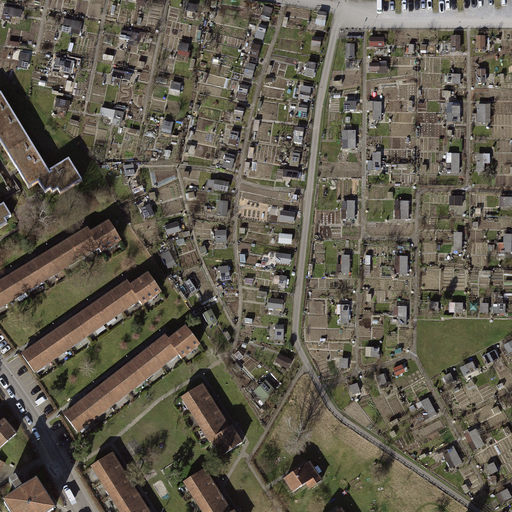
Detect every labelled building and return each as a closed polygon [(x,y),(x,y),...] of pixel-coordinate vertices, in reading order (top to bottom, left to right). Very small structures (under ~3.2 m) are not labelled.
[(4,7),(4,20),(22,20),(23,8),(4,7)] [(64,31),(82,32),(83,20),(64,19),(64,31)] [(74,73),(76,61),(58,57),(56,69),(74,73)] [(131,80),(133,71),(117,69),(116,78),(131,80)] [(312,97),(311,86),(302,87),(303,98),(312,97)] [(80,181),(67,159),(46,171),(0,94),(0,144),(27,188),(37,182),(43,193),(48,190),(50,193),(55,190),(58,194),(80,181)] [(373,101),(373,119),(383,119),(383,101),(373,101)] [(462,121),(462,103),(450,103),(449,121),(462,121)] [(493,121),(492,103),(478,104),(479,122),(493,121)] [(114,117),(113,124),(124,125),(125,110),(102,108),(102,116),(114,117)] [(344,147),(357,147),(357,130),(344,130),(344,147)] [(448,172),(461,172),(461,153),(448,153),(448,172)] [(479,171),(486,171),(486,163),(491,163),(491,154),(479,154),(479,171)] [(216,179),(214,189),(229,192),(231,181),(216,179)] [(220,214),(229,215),(229,201),(220,201),(220,214)] [(345,220),(356,220),(356,201),(345,201),(345,220)] [(0,227),(5,224),(3,220),(9,217),(1,205),(0,205),(0,227)] [(295,222),(297,212),(283,210),(281,220),(295,222)] [(85,230),(0,282),(0,305),(96,246),(99,252),(118,240),(107,224),(89,235),(85,230)] [(227,241),(228,230),(218,229),(217,240),(227,241)] [(161,256),(169,268),(178,263),(170,250),(161,256)] [(279,253),(279,263),(292,263),(292,254),(279,253)] [(351,273),(351,255),(343,254),(343,273),(351,273)] [(410,256),(396,256),(396,275),(410,274),(410,256)] [(125,283),(21,356),(32,372),(137,299),(140,304),(158,291),(147,275),(129,288),(125,283)] [(341,323),(350,323),(350,305),(342,305),(341,323)] [(285,340),(286,325),(276,325),(276,339),(285,340)] [(164,338),(64,416),(75,431),(175,353),(179,358),(196,344),(184,329),(167,342),(164,338)] [(291,369),(295,361),(281,354),(277,362),(291,369)] [(255,392),(266,402),(277,389),(266,380),(255,392)] [(211,439),(226,430),(199,386),(182,397),(209,440),(211,439)] [(432,398),(422,400),(427,418),(437,415),(432,398)] [(0,451),(16,437),(0,418),(0,451)] [(221,454),(238,444),(229,428),(226,430),(211,439),(221,454)] [(452,468),(464,462),(456,446),(444,452),(452,468)] [(145,511),(109,455),(92,466),(121,511),(145,511)] [(312,485),(319,481),(308,463),(282,478),(291,491),(309,480),(312,485)] [(227,511),(201,470),(184,481),(203,511),(227,511)] [(4,503),(10,511),(49,511),(53,509),(36,483),(4,503)]
